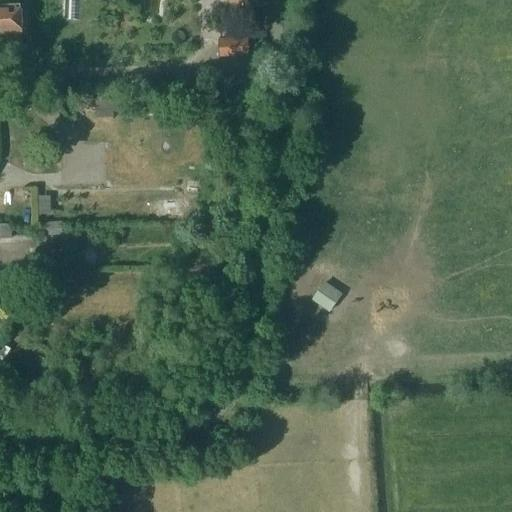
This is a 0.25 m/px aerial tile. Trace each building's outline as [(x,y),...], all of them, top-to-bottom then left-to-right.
[(0,8),(0,41),(23,40),(21,8),(0,8)] [(217,40),(218,56),(247,54),(246,38),(217,40)] [(198,181),(186,181),(186,193),(198,193),(198,181)] [(0,223),(0,237),(11,237),(11,223),(0,223)] [(314,293),(331,303),(342,284),(325,274),(314,293)]
